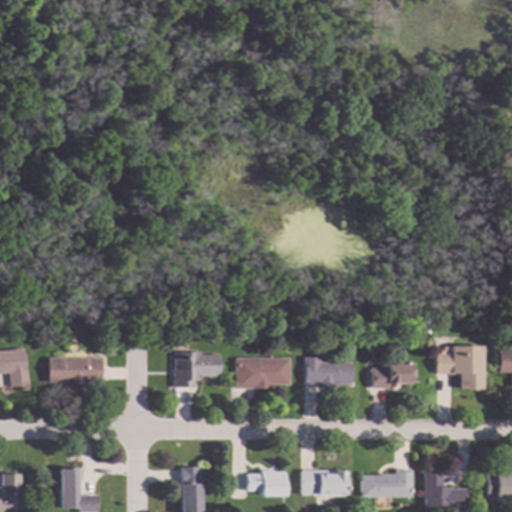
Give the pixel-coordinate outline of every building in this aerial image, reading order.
[(238,340),(227,340),(227,331),(238,331),(238,340)] [(215,336),(214,343),(207,342),(208,335),(215,336)] [(373,353),(365,353),(365,342),(373,342),(373,353)] [(478,389),(454,389),(454,374),(431,374),(431,353),(440,353),(440,346),(478,346),(478,389)] [(22,369),(23,369),(25,384),(6,386),(5,373),(0,373),(0,350),(20,348),(22,369)] [(511,388),(506,388),(506,372),(494,372),(494,349),(511,349),(511,388)] [(195,354),(215,354),(215,376),(195,376),(195,380),(190,380),(190,387),(169,387),(169,370),(170,370),(171,350),(195,351),(195,354)] [(316,362),(347,362),(347,383),(332,383),(332,388),(312,388),(312,384),(299,384),(299,357),(316,357),(316,362)] [(97,382),(84,382),(84,387),(62,387),(62,382),(44,382),(44,358),(97,358),(97,382)] [(284,384),(267,384),(267,389),(231,388),(231,358),(284,358),(284,384)] [(409,382),(383,382),(383,388),(366,388),(367,367),(376,368),(376,363),(409,363),(409,382)] [(196,511),(176,511),(176,467),(196,467),(196,511)] [(76,495),(92,495),(92,511),(74,511),(74,509),(55,509),(55,468),(76,468),(76,495)] [(270,471),(281,471),(281,495),(256,495),(256,491),(242,491),(242,474),(256,474),(256,470),(270,470),(270,471)] [(340,496),(313,496),(313,495),(297,495),(297,470),(340,470),(340,496)] [(408,497),(357,496),(357,475),(374,475),(374,474),(390,474),(390,470),(408,470),(408,497)] [(511,489),(511,499),(482,499),(482,472),(510,473),(510,470),(511,470),(511,489)] [(438,487),(447,487),(447,489),(462,489),(462,510),(419,510),(419,472),(438,472),(438,487)] [(16,491),(11,491),(11,511),(0,511),(0,474),(16,474),(16,491)]
